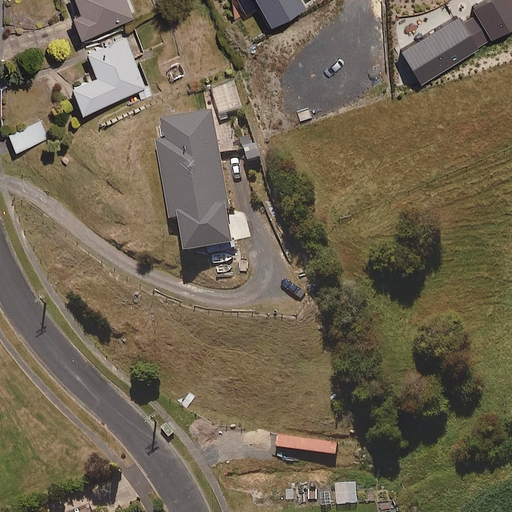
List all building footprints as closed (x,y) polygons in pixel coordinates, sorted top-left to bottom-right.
[(61,0),(79,40),(133,16),(125,0),(61,0)] [(255,0),(272,28),(305,9),(299,0),(255,0)] [(457,20),(402,52),(421,84),(479,49),(478,48),(511,27),(511,0),(483,0),(472,6),(477,15),(460,25),(457,20)] [(80,113),(144,88),(124,35),(84,51),(94,77),(70,86),(80,113)] [(226,207),(229,207),(212,112),(161,121),(165,141),(157,142),(171,221),(177,220),(183,255),(233,246),(226,207)] [(15,153),(48,138),(41,122),(8,137),(15,153)]
